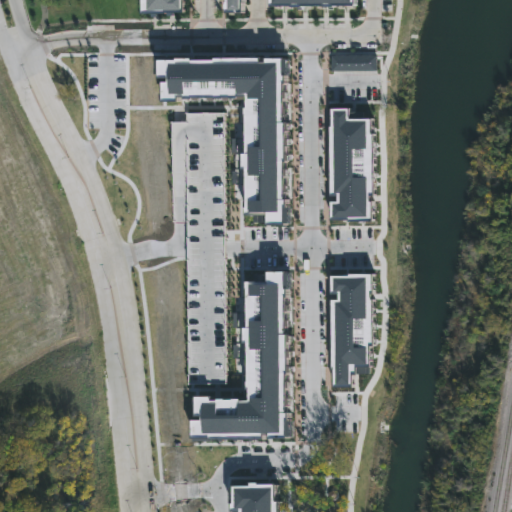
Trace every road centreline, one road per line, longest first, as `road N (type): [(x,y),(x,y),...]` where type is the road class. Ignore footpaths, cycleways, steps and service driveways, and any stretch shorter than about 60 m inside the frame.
road 1 (tertiary): [(0,30),(97,264),(126,511)]
road 2 (tertiary): [(115,258),(93,184),(14,0)]
road 3 (tertiary): [(148,511),(115,258)]
